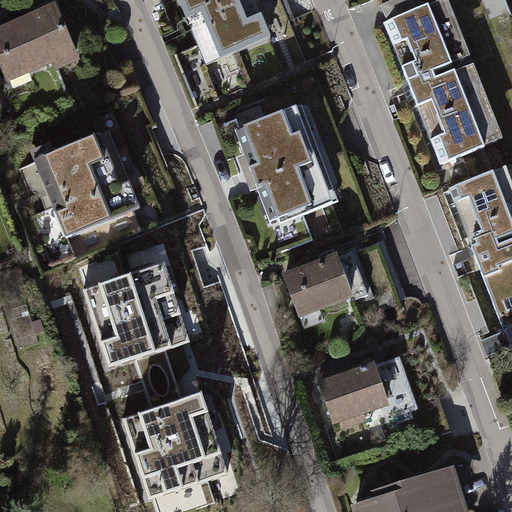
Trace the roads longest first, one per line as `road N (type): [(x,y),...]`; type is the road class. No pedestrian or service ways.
road 1 (residential): [(321,511),(240,264),(129,0)]
road 2 (residential): [(511,468),(329,0)]
